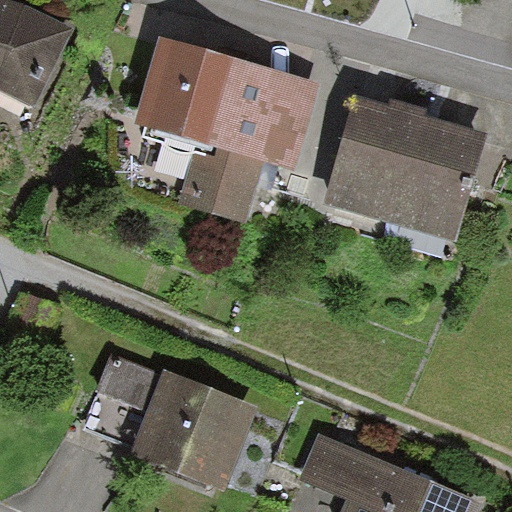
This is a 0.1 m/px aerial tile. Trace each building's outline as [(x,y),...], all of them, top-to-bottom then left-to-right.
[(61,32),(0,9),(0,88),(36,101),(61,32)] [(170,49),(150,120),(291,160),(311,89),(170,49)] [(477,143),(359,111),(335,198),(453,230),(477,143)] [(245,411),(170,381),(142,450),(218,480),(245,411)] [(464,511),(468,502),(381,465),(360,511),(464,511)]
